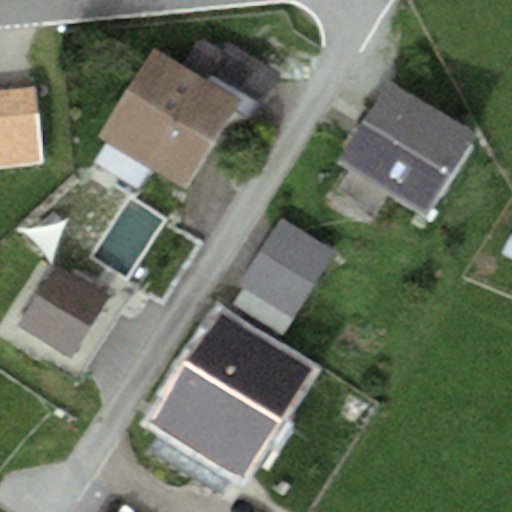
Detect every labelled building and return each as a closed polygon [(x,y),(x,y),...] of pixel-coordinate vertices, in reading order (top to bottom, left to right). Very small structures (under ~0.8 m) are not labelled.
[(199,35),(183,62),(239,96),(259,109),(280,75),(224,41),(219,48),(199,35)] [(183,62),(155,45),(98,136),(182,188),(239,96),(183,62)] [(474,133),(389,81),(341,160),(425,212),(474,133)] [(0,92),(0,169),(43,164),(32,88),(0,92)] [(333,251),(279,218),(238,286),(292,319),(333,251)] [(106,300),(52,269),(16,333),(70,363),(106,300)] [(308,372),(219,315),(137,444),(213,491),(227,469),(241,478),(308,372)]
